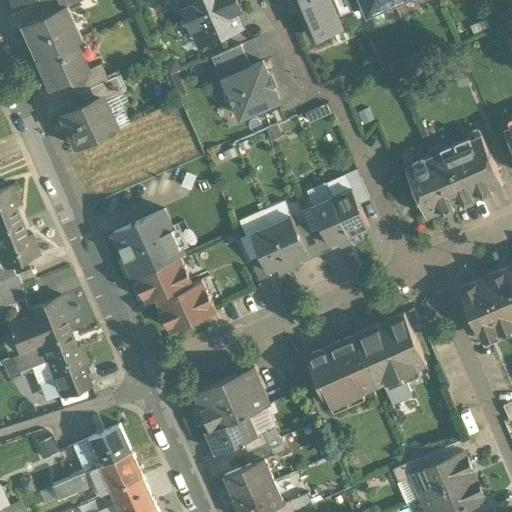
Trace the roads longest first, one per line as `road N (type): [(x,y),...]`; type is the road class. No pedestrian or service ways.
road 1 (residential): [(149,379),(0,54)]
road 2 (residential): [(149,379),(418,266)]
road 3 (residential): [(418,266),(511,472)]
road 4 (residential): [(207,511),(149,379)]
